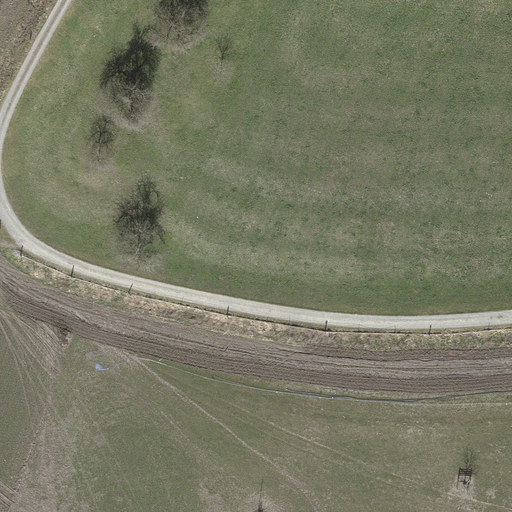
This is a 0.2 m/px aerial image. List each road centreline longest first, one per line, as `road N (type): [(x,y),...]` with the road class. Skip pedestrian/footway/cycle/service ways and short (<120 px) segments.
road 1 (track): [(511,315),(323,322),(113,279),(35,249),(4,219),(0,196)]
road 2 (track): [(0,129),(68,0)]
